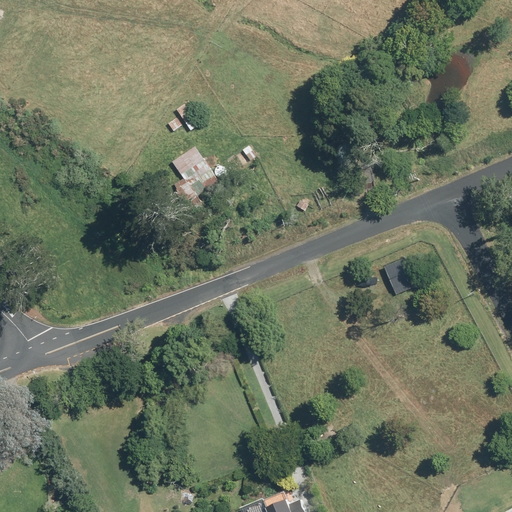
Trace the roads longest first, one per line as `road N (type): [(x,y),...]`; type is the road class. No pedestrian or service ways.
road 1 (residential): [(46,332),(440,182)]
road 2 (residential): [(511,319),(440,182)]
